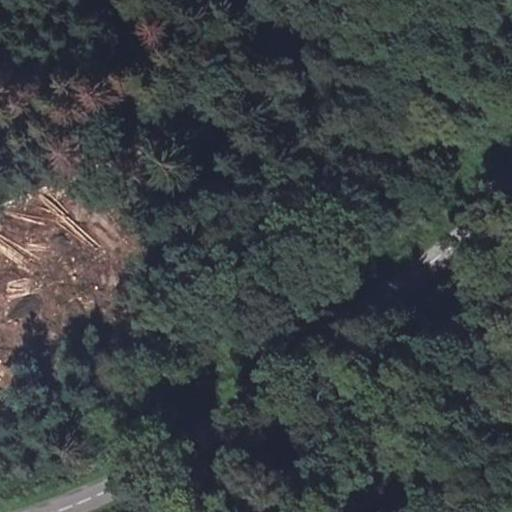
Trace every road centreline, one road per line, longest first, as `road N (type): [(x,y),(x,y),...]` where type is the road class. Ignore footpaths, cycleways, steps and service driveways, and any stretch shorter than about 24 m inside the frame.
road 1 (secondary): [(95,511),(128,501),(511,205)]
road 2 (track): [(0,216),(19,216),(105,181),(188,124),(231,77),(330,0)]
